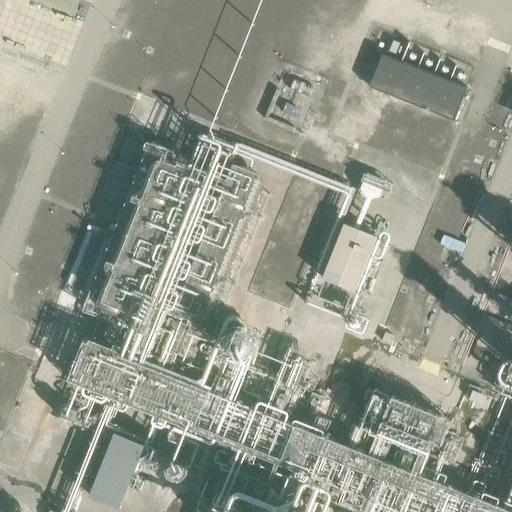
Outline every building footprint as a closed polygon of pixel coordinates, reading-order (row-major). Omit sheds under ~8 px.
[(468,90),(383,57),(370,89),(456,121),(468,90)] [(125,158),(127,158),(115,292),(93,290),(107,300),(91,299),(81,314),(130,319),(128,337),(124,343),(79,339),(72,421),(98,423),(97,437),(119,405),(152,408),(155,381),(168,382),(172,377),(178,384),(198,386),(159,359),(155,354),(157,334),(166,335),(165,350),(196,326),(199,294),(278,181),(169,105),(130,101),(125,158)] [(346,219),(324,274),(356,286),(378,231),(346,219)] [(310,430),(292,511),(511,511),(511,509),(497,506),(441,477),(456,413),(373,395),(349,439),(310,430)] [(147,439),(115,427),(89,492),(121,503),(147,439)]
